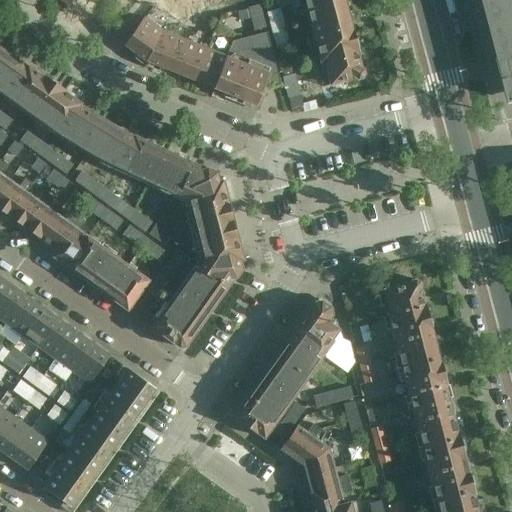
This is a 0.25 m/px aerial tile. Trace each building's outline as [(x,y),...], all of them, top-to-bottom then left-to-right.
[(302,0),(307,17),(320,61),(320,62),(357,52),(357,50),(359,47),(357,40),(353,37),(347,17),(342,0),(302,0)] [(511,0),(484,0),(511,102),(511,101),(511,0)] [(247,8),(253,32),(265,28),(259,5),(247,8)] [(267,13),(276,47),(289,44),(285,27),(298,24),(295,16),(282,19),(280,10),(267,13)] [(146,61),(225,93),(256,105),(264,85),(272,88),(281,86),(266,33),(232,42),(226,58),(162,32),(143,18),(123,45),(146,61)] [(0,95),(4,99),(27,68),(18,62),(18,60),(14,57),(12,58),(0,49),(0,95)] [(357,53),(357,52),(320,62),(320,61),(316,62),(322,87),(355,79),(357,80),(362,79),(364,75),(363,71),(360,69),(356,53),(357,53)] [(27,68),(4,99),(12,105),(15,102),(33,115),(54,85),(44,78),(28,67),(27,68)] [(303,113),(316,109),(314,101),(302,104),(294,74),(281,78),(286,99),(287,99),(291,113),(302,110),(303,113)] [(54,85),(33,115),(52,128),(49,132),(56,137),(79,105),(80,104),(64,93),(64,92),(54,85)] [(90,111),(88,112),(79,105),(56,137),(64,142),(67,139),(109,164),(108,167),(107,166),(95,182),(75,168),(69,177),(101,201),(106,190),(105,190),(118,172),(117,171),(134,138),(134,137),(133,138),(125,133),(124,131),(121,129),(119,130),(95,116),(94,113),(90,111)] [(0,127),(4,130),(11,121),(0,112),(0,127)] [(26,132),(19,141),(42,158),(49,148),(26,132)] [(144,142),(134,138),(117,171),(118,172),(126,176),(128,172),(170,192),(168,196),(173,198),(174,198),(179,195),(179,196),(193,165),(183,160),(183,158),(179,156),(176,157),(152,146),(151,143),(147,141),(144,142)] [(13,142),(7,152),(14,157),(21,148),(13,142)] [(72,165),(49,148),(42,158),(66,175),(72,165)] [(30,168),(38,174),(44,165),(36,159),(30,168)] [(0,162),(0,194),(9,182),(0,175),(6,167),(0,162)] [(208,172),(193,165),(179,196),(179,195),(174,198),(173,198),(152,228),(164,237),(181,210),(187,208),(189,208),(190,208),(207,204),(208,207),(227,203),(227,202),(226,202),(224,193),(221,183),(217,184),(215,174),(209,171),(208,172)] [(53,186),(59,176),(52,170),(45,180),(53,186)] [(68,182),(60,176),(59,176),(53,186),(61,192),(68,182)] [(0,211),(8,217),(25,193),(31,184),(25,179),(18,188),(9,182),(0,194),(0,211)] [(101,201),(128,220),(145,232),(151,223),(106,190),(101,201)] [(8,217),(23,228),(46,195),(40,191),(33,199),(25,193),(8,217)] [(91,199),(83,193),(76,203),(83,209),(91,199)] [(23,228),(38,239),(56,215),(47,209),(53,200),(46,195),(23,228)] [(106,209),(91,199),(83,209),(99,220),(106,209)] [(199,251),(201,250),(236,241),(236,240),(237,240),(227,203),(208,207),(207,204),(190,208),(189,208),(187,208),(181,210),(164,237),(168,239),(180,248),(199,251)] [(123,221),(106,209),(99,220),(115,231),(123,221)] [(38,239),(53,250),(77,217),(71,213),(64,222),(56,215),(38,239)] [(77,217),(53,250),(52,252),(53,258),(65,267),(86,237),(78,231),(84,222),(77,217)] [(128,226),(121,235),(140,249),(146,240),(128,226)] [(163,245),(168,239),(164,237),(152,228),(148,234),(163,245)] [(65,267),(86,282),(107,252),(86,237),(65,267)] [(160,264),(167,255),(146,240),(140,249),(160,264)] [(229,287),(240,271),(238,260),(242,259),(236,241),(201,250),(203,261),(197,269),(211,279),(213,276),(229,287)] [(189,258),(179,251),(164,272),(174,279),(189,258)] [(86,282),(106,296),(127,267),(107,252),(86,282)] [(106,296),(127,311),(147,281),(127,267),(106,296)] [(213,309),(229,287),(213,276),(211,279),(197,269),(184,288),(213,309)] [(174,279),(164,272),(150,292),(160,299),(174,279)] [(375,292),(382,317),(386,316),(386,315),(423,305),(422,305),(418,289),(420,287),(418,283),(414,280),(409,281),(408,283),(375,292)] [(0,294),(0,321),(4,324),(24,296),(8,284),(0,294)] [(197,331),(213,309),(184,288),(170,307),(184,316),(182,320),(197,331)] [(197,331),(182,320),(184,316),(170,307),(159,300),(160,299),(150,292),(149,293),(133,316),(150,328),(179,348),(184,347),(197,331)] [(4,324),(21,336),(41,308),(24,296),(4,324)] [(330,315),(329,309),(320,302),(314,303),(292,334),(320,354),(321,353),(324,357),(346,373),(354,363),(348,343),(342,340),(338,330),(337,331),(325,322),(330,315)] [(386,316),(407,394),(444,384),(441,373),(443,370),(441,361),(438,359),(428,320),(429,317),(427,308),(424,307),(423,305),(386,315),(386,316)] [(21,336),(37,348),(58,320),(41,308),(21,336)] [(357,322),(353,308),(344,310),(347,324),(357,322)] [(37,348),(54,360),(74,332),(58,320),(37,348)] [(54,360),(70,372),(91,343),(74,332),(54,360)] [(324,357),(320,354),(292,334),(278,353),(292,363),(290,366),(305,376),(315,362),(318,365),(324,357)] [(88,384),(108,356),(91,343),(70,372),(88,384)] [(370,364),(366,346),(354,349),(358,367),(370,364)] [(0,350),(0,362),(1,363),(9,352),(2,347),(0,350)] [(17,375),(26,363),(16,356),(16,357),(9,352),(1,363),(17,375)] [(291,395),(305,376),(290,366),(292,363),(278,353),(263,375),(291,395)] [(26,363),(17,375),(41,392),(48,382),(29,367),(30,366),(26,363)] [(375,382),(370,364),(358,367),(363,385),(375,382)] [(159,392),(126,369),(42,487),(50,493),(47,498),(67,511),(72,511),(125,439),(159,392)] [(263,375),(247,397),(261,407),(263,404),(278,415),(291,395),(263,375)] [(24,401),(31,391),(18,382),(11,392),(24,401)] [(55,387),(48,382),(41,392),(47,397),(55,387)] [(407,394),(428,474),(464,464),(462,453),(463,449),(461,441),(458,439),(444,385),(444,384),(407,394)] [(349,387),(327,392),(339,401),(351,397),(349,387)] [(31,391),(24,401),(38,411),(45,401),(31,391)] [(63,392),(56,403),(68,412),(76,401),(63,392)] [(327,392),(312,396),(314,407),(338,401),(327,392)] [(236,419),(265,439),(270,431),(268,429),(278,415),(263,404),(261,407),(247,397),(235,413),(236,419)] [(90,405),(83,400),(62,430),(69,435),(90,405)] [(293,424),(304,409),(294,402),(283,417),(293,424)] [(358,420),(353,402),(342,405),(346,423),(358,420)] [(46,416),(59,426),(66,416),(53,406),(46,416)] [(0,433),(12,418),(0,409),(0,433)] [(365,411),(369,425),(376,423),(373,409),(365,411)] [(283,439),(293,425),(293,424),(283,417),(272,434),(281,441),(283,439)] [(0,433),(0,451),(8,458),(28,430),(12,418),(0,433)] [(361,431),(358,420),(346,423),(349,434),(361,431)] [(280,450),(296,462),(314,439),(320,430),(313,425),(306,434),(297,427),(280,450)] [(369,430),(374,448),(386,445),(382,427),(369,430)] [(46,443),(28,430),(8,458),(26,471),(46,443)] [(305,476),(333,468),(328,449),(314,439),(296,462),(303,467),(305,476)] [(391,462),(386,445),(374,448),(378,465),(391,462)] [(477,511),(471,489),(473,485),(471,477),(467,475),(464,464),(428,474),(438,511),(477,511)] [(373,478),(371,467),(359,470),(362,481),(373,478)] [(305,476),(310,495),(349,484),(346,476),(336,479),(333,468),(305,476)] [(34,469),(28,477),(34,482),(40,473),(34,469)] [(373,478),(362,481),(364,489),(376,486),(373,478)] [(349,484),(310,495),(315,511),(316,511),(343,505),(340,495),(351,492),(349,484)] [(370,511),(382,511),(380,501),(368,504),(370,511)] [(389,505),(390,511),(403,511),(401,502),(389,505)] [(343,505),(316,511),(351,511),(349,503),(343,505)]
